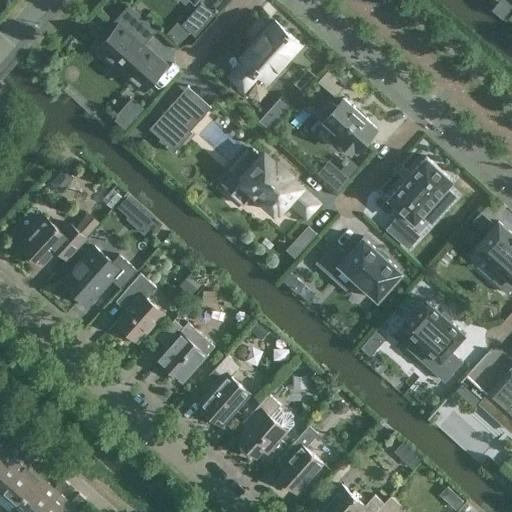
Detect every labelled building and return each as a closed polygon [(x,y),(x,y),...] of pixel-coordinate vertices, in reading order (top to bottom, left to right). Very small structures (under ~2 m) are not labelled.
[(201,2),(183,23),(195,34),(213,13),(201,2)] [(143,44),(156,29),(128,4),(113,20),(119,26),(99,48),(137,82),(143,87),(158,70),(153,65),(159,59),(143,44)] [(297,43),(299,41),(275,20),(267,29),(266,28),(251,45),(251,46),(243,55),(246,58),(230,76),(244,88),(260,70),(267,76),(269,75),(272,78),(283,66),(280,62),(286,55),(290,58),(301,46),(297,43)] [(335,94),(344,83),(329,70),(320,80),(335,94)] [(270,127),(292,102),(282,93),(259,118),(270,127)] [(125,127),(144,106),(131,95),(117,111),(118,113),(114,117),(125,127)] [(357,148),(376,126),(373,123),(367,118),(368,117),(353,104),(352,105),(343,97),(336,105),(330,100),(318,113),(343,135),(340,139),(352,149),(355,146),(357,148)] [(175,99),(149,128),(160,138),(176,120),(187,130),(197,119),(175,99)] [(271,159),(264,153),(244,176),(245,177),(241,181),(254,193),(258,188),(265,195),(261,199),(274,211),(278,207),(279,208),(288,199),(306,215),(319,202),(288,174),(289,173),(272,158),(271,159)] [(452,179),(426,155),(389,197),(406,212),(400,218),(398,216),(387,228),(408,246),(419,234),(406,223),(411,217),(415,220),(433,200),(443,209),(455,195),(445,186),(452,179)] [(350,175),(329,157),(318,170),(339,188),(350,175)] [(70,176),(62,169),(52,180),(59,187),(70,176)] [(101,200),(111,208),(121,197),(112,188),(101,200)] [(155,220),(126,194),(117,204),(128,214),(126,216),(144,232),(155,220)] [(499,220),(499,221),(496,224),(481,210),(473,219),(488,233),(476,246),(501,269),(492,279),(507,292),(511,287),(511,232),(499,221),(499,220)] [(89,211),(75,226),(72,222),(63,231),(46,215),(20,243),(42,264),(57,248),(67,258),(100,222),(89,211)] [(287,249),(295,257),(316,233),(308,225),(287,249)] [(402,271),(363,235),(362,237),(347,254),(334,242),(317,261),(331,274),(340,264),(376,296),(376,297),(378,298),(402,271)] [(122,287),(138,269),(121,253),(114,261),(96,245),(64,281),(89,303),(112,278),(122,287)] [(191,270),(178,285),(190,296),(203,281),(191,270)] [(139,340),(164,312),(147,296),(157,286),(141,272),(124,291),(134,301),(116,320),(139,340)] [(300,280),(297,284),(294,287),(301,294),(304,290),(308,286),(300,280)] [(214,296),(209,287),(197,292),(201,301),(214,296)] [(465,333),(426,298),(402,325),(429,349),(421,358),(444,379),(462,360),(450,349),(465,333)] [(259,315),(249,327),(262,338),(272,326),(259,315)] [(183,380),(207,354),(181,330),(185,326),(175,318),(158,337),(167,344),(156,357),(183,380)] [(385,337),(375,328),(361,345),(371,354),(385,337)] [(222,424),(250,392),(231,375),(241,364),(228,353),(209,374),(218,382),(199,404),(222,424)] [(511,418),(511,369),(487,396),(511,418)] [(463,380),(456,387),(473,403),(480,396),(463,380)] [(278,396),(285,389),(279,383),(272,391),(278,396)] [(239,440),(255,454),(257,456),(263,449),(268,453),(288,430),(271,415),(281,403),(269,392),(243,421),(250,428),(239,440)] [(306,446),(318,433),(309,424),(279,459),(288,467),(277,479),(285,486),(288,483),(297,492),(324,462),(306,446)] [(0,457),(9,447),(13,449),(21,440),(15,434),(6,444),(0,438),(0,457)] [(403,439),(394,449),(412,466),(422,456),(403,439)] [(13,449),(9,447),(0,457),(0,489),(26,461),(28,464),(37,454),(31,448),(22,458),(13,449)] [(0,489),(0,493),(2,491),(16,504),(42,475),(45,478),(53,468),(47,463),(38,472),(28,464),(26,461),(0,489)] [(42,475),(16,504),(10,510),(12,511),(37,511),(58,490),(61,493),(70,483),(63,477),(54,487),(45,478),(42,475)] [(359,511),(361,510),(363,511),(375,511),(385,502),(375,494),(366,504),(342,483),(318,510),(319,511),(359,511)] [(448,484),(439,493),(456,508),(464,499),(448,484)] [(58,490),(37,511),(67,511),(74,505),(77,507),(86,497),(79,491),(70,501),(61,493),(58,490)] [(393,511),(401,504),(391,495),(385,502),(375,511),(393,511)]
